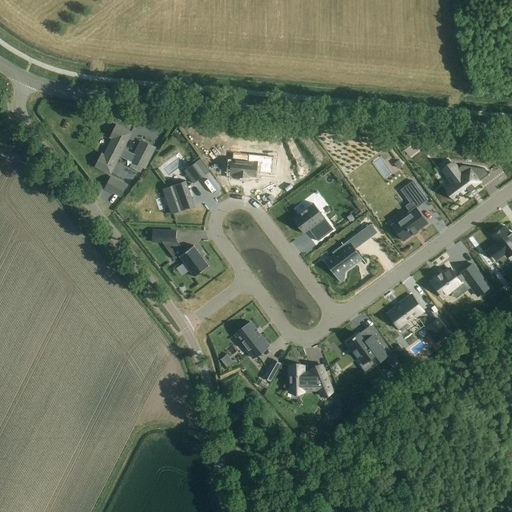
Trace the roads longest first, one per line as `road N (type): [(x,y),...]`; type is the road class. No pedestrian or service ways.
road 1 (tertiary): [(511,133),(97,97),(24,79)]
road 2 (unclassified): [(185,327),(20,115),(24,79)]
road 3 (residential): [(248,280),(215,227),(224,207),(246,203),(337,318)]
road 4 (residential): [(511,191),(337,318)]
road 5 (unclassified): [(229,511),(204,373),(185,327)]
road 6 (residential): [(337,318),(312,336),(294,335),(248,280)]
